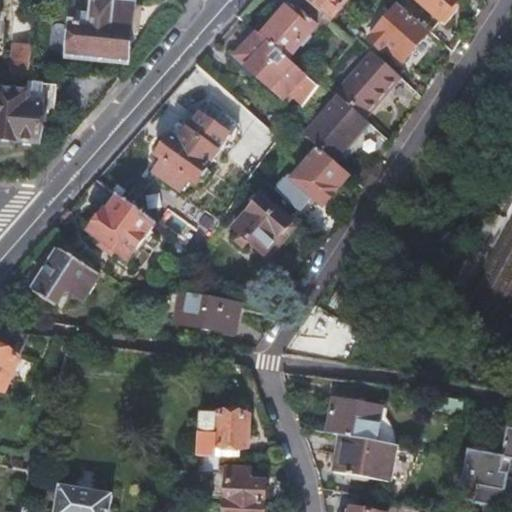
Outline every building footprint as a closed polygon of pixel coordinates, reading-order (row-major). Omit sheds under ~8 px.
[(130,62),(133,36),(136,10),(99,6),(99,2),(81,0),(78,0),(73,57),(130,62)] [(177,0),(160,0),(147,6),(157,27),(178,17),(184,11),(177,0)] [(302,0),(311,7),(326,21),(329,24),(349,0),(302,0)] [(421,26),(445,48),(455,33),(438,18),(454,0),(412,0),(429,15),(419,25),(421,26)] [(302,18),(317,31),(326,21),(311,7),(302,18)] [(426,34),(398,8),(368,40),(378,49),(381,45),(402,64),(428,35),(426,34)] [(136,10),(133,36),(143,38),(146,11),(136,10)] [(261,39),(289,64),(317,31),(302,18),(299,23),(285,11),(261,39)] [(282,102),(260,125),(278,141),(291,125),(318,90),(289,64),(261,39),(250,30),(241,40),(247,46),(234,60),(282,102)] [(17,49),(14,80),(32,82),(33,71),(35,50),(17,49)] [(421,99),(367,50),(331,90),(365,121),(389,95),(408,112),(421,99)] [(65,98),(86,119),(122,80),(86,76),(65,98)] [(60,92),(53,91),(28,89),(28,93),(0,89),(0,138),(38,143),(41,117),(51,117),(57,118),(60,92)] [(299,136),(335,168),(354,147),(369,160),(386,141),(334,96),(299,136)] [(182,133),(175,127),(161,142),(158,139),(156,139),(149,148),(149,149),(152,152),(149,156),(155,161),(145,172),(169,193),(179,182),(185,188),(188,184),(192,186),(193,186),(201,178),(200,176),(198,174),(235,132),(206,106),(182,133)] [(284,214),(287,216),(315,243),(327,225),(308,208),(323,191),(322,190),(334,176),(323,165),(307,151),(304,154),(303,152),(301,154),(303,156),(279,182),(273,177),(270,182),(269,180),(259,192),(284,214)] [(157,228),(117,198),(87,239),(128,268),(157,228)] [(259,203),(231,247),(242,254),(248,245),(278,264),(301,230),(259,203)] [(479,233),(455,278),(470,287),(494,240),(479,233)] [(81,306),(99,278),(59,252),(32,296),(54,310),(63,295),(81,306)] [(337,292),(333,297),(343,303),(346,297),(337,292)] [(239,305),(180,295),(173,329),(234,338),(239,305)] [(25,340),(0,336),(0,389),(10,393),(25,340)] [(304,361),(328,365),(331,350),(307,346),(304,361)] [(331,400),(324,436),(340,439),(375,444),(381,408),(331,400)] [(229,420),(200,418),(197,462),(214,462),(214,455),(251,457),(252,421),(249,419),(249,412),(245,409),(236,409),(233,413),(229,413),(229,420)] [(388,484),(394,447),(375,444),(340,439),(334,475),(388,484)] [(471,452),(466,450),(456,502),(479,506),(481,511),(494,511),(497,510),(500,511),(500,509),(506,476),(509,459),(507,459),(486,454),(487,452),(485,448),(475,447),(472,448),(471,452)] [(214,462),(197,462),(196,477),(213,479),(212,504),(224,504),(262,505),(263,486),(254,486),(254,480),(246,479),(246,474),(219,474),(220,462),(214,462)] [(60,490),(55,511),(110,511),(113,499),(60,490)]
